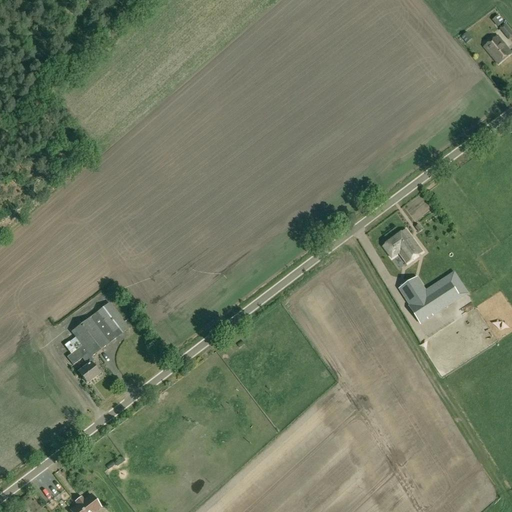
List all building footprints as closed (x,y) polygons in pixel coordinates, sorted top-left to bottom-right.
[(498,27),(504,21),(499,15),(492,21),(498,27)] [(509,40),(511,36),(511,32),(506,25),(500,29),(509,40)] [(498,64),(511,53),(497,36),(484,47),(498,64)] [(440,230),(447,226),(441,217),(434,221),(440,230)] [(425,251),(433,245),(425,233),(419,224),(415,227),(418,233),(416,235),(419,238),(417,239),(425,251)] [(406,264),(423,252),(406,229),(382,246),(392,258),(398,253),(406,264)] [(439,243),(431,249),(434,255),(443,249),(439,243)] [(479,263),(463,273),(471,285),(487,275),(479,263)] [(425,291),(421,285),(404,296),(411,306),(409,307),(420,324),(460,298),(449,281),(428,295),(425,291)] [(93,361),(91,358),(128,329),(109,304),(70,333),(81,346),(67,358),(72,366),(81,359),(86,365),(77,371),(87,385),(100,375),(91,363),(93,361)] [(94,511),(100,508),(91,495),(83,501),(83,500),(78,504),(78,505),(71,511),(94,511)]
